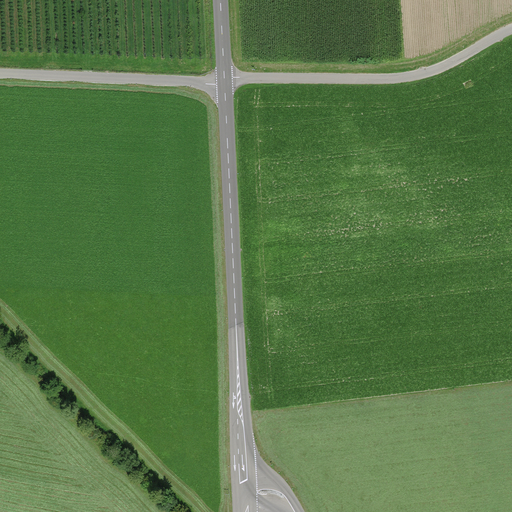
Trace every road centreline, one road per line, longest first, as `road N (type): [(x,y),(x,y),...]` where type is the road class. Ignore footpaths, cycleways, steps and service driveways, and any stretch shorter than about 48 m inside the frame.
road 1 (tertiary): [(244,492),(225,81)]
road 2 (unclassified): [(225,81),(413,76),(511,29)]
road 3 (unclassified): [(0,73),(225,81)]
